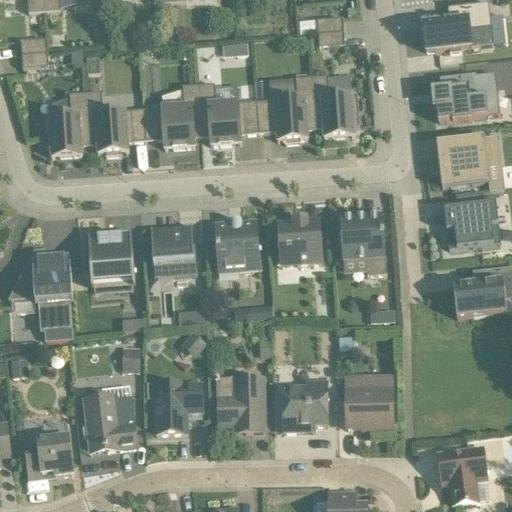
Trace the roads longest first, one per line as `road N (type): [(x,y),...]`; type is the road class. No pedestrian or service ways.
road 1 (residential): [(400,166),(394,173),(45,198),(23,184),(0,116)]
road 2 (residential): [(404,511),(386,482),(365,475),(185,475),(75,511)]
road 3 (residential): [(385,0),(400,166)]
road 4 (residential): [(400,166),(413,293)]
